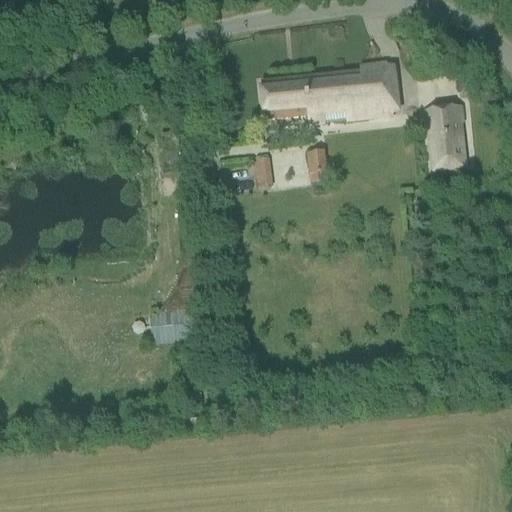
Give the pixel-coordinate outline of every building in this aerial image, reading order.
[(261,86),(264,106),(265,122),(308,118),(309,126),(390,117),(386,73),(261,86)] [(472,77),(457,78),(459,93),(474,91),(472,77)] [(463,125),(461,110),(436,112),(438,137),(430,138),(434,168),(465,165),(461,125),(463,125)] [(295,177),(297,188),(325,183),(323,174),(328,173),(325,153),(306,156),(310,175),(295,177)] [(258,187),(271,186),(268,160),(255,162),(258,187)] [(157,346),(195,344),(194,314),(147,317),(148,328),(156,328),(157,346)]
